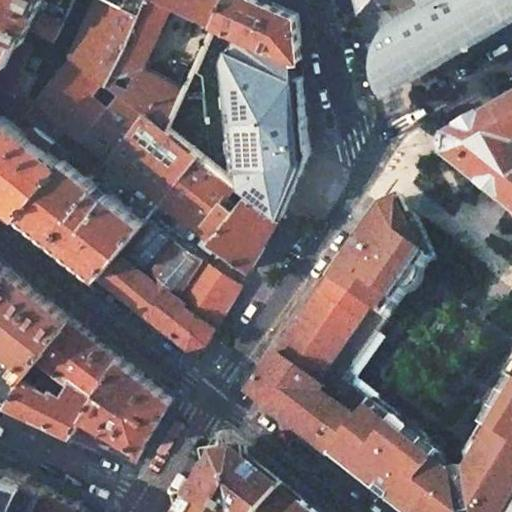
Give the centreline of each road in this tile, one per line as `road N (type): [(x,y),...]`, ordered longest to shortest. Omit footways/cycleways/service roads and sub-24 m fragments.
road 1 (residential): [(380,152),(211,398)]
road 2 (residential): [(0,230),(211,398)]
road 3 (residential): [(211,398),(356,511)]
road 4 (residential): [(318,0),(346,106),(380,152)]
road 5 (residential): [(0,428),(150,498)]
road 6 (residential): [(511,62),(403,121),(380,152)]
